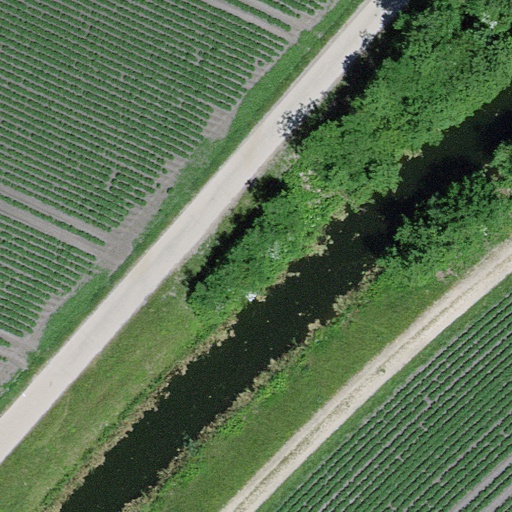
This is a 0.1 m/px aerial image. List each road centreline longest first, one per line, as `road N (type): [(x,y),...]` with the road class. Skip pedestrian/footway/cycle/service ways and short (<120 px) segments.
road 1 (track): [(404,0),(0,443)]
road 2 (track): [(248,511),(408,351),(511,263)]
